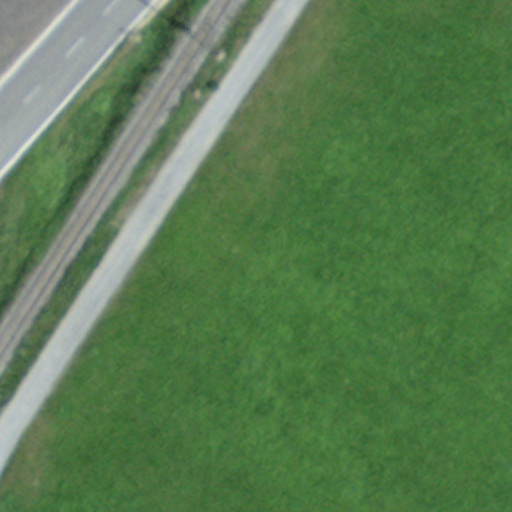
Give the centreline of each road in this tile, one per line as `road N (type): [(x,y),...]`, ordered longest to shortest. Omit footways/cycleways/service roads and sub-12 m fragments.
road 1 (track): [(288,0),(0,436)]
road 2 (primary): [(114,0),(0,124)]
